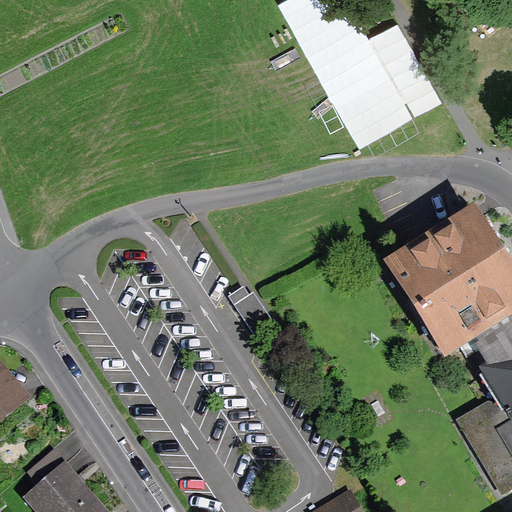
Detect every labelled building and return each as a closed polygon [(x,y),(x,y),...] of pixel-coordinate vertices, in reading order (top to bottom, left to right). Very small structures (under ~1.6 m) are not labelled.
[(459,345),(511,313),(511,287),(471,223),(397,270),(406,284),(402,287),(443,354),(459,345)] [(250,298),(246,300),(240,292),(230,299),(255,335),(269,326),(250,298)] [(511,313),(459,345),(479,378),(484,375),(503,405),(499,408),(488,405),(461,421),(504,494),(511,489),(511,313)] [(0,416),(19,400),(0,378),(0,416)] [(104,511),(56,455),(30,477),(39,487),(25,499),(36,511),(104,511)] [(359,511),(349,493),(318,511),(359,511)]
